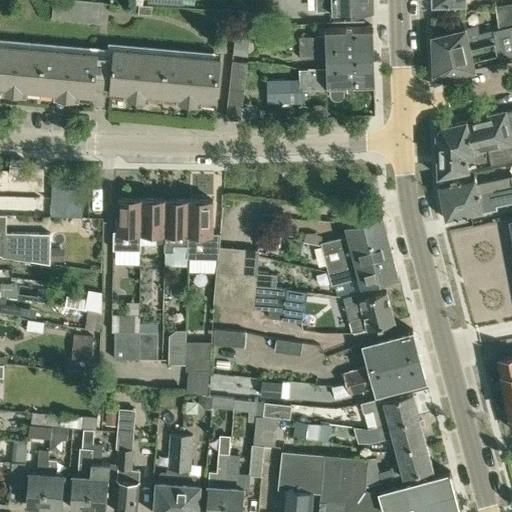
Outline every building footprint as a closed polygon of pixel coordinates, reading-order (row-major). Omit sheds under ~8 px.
[(88,0),(53,0),(52,18),(100,23),(103,1),(88,0)] [(371,0),(290,0),(291,11),(330,10),(330,13),(372,11),(371,0)] [(499,30),(511,27),(511,3),(495,6),(499,30)] [(492,32),(480,34),(478,26),(464,29),(461,29),(459,19),(442,23),(445,33),(432,36),(433,51),(434,51),(435,56),(489,43),(488,36),(493,35),(492,32)] [(299,36),(300,46),(325,46),(327,49),(373,47),(372,26),(356,26),(325,26),(326,35),(299,36)] [(489,43),(435,56),(435,60),(433,60),(434,73),(439,77),(475,69),(472,60),(498,54),(500,63),(511,59),(511,27),(499,30),(492,32),(493,35),(488,36),(489,43)] [(249,39),(235,37),(233,57),(247,58),(249,39)] [(54,92),(54,98),(79,100),(80,94),(94,95),(95,89),(124,92),(124,98),(149,100),(150,94),(177,97),(176,103),(202,105),(203,99),(217,100),(221,58),(205,57),(115,50),(114,57),(98,55),(99,53),(0,43),(0,86),(2,87),(1,93),(26,95),(27,89),(54,92)] [(327,67),(373,66),(373,47),(327,49),(325,46),(300,46),(300,56),(326,56),(327,67)] [(229,88),(244,90),(247,62),(232,60),(229,88)] [(327,69),(301,70),(301,80),(302,90),(330,89),(330,94),(331,97),(333,99),(337,100),(340,100),(342,98),(343,97),(344,94),(344,88),(374,87),(373,66),(327,67),(327,69)] [(309,113),(309,117),(328,116),(327,110),(326,108),(323,106),(320,104),(317,104),(314,105),(311,107),(310,110),(309,113)] [(511,108),(511,109),(511,111),(511,114),(507,115),(506,110),(441,126),(436,132),(437,150),(437,156),(438,169),(438,174),(438,175),(511,159),(511,108)] [(9,172),(22,174),(24,159),(10,157),(9,172)] [(440,189),(442,201),(511,185),(511,184),(510,175),(475,183),(473,175),(438,183),(439,184),(440,189)] [(511,185),(442,201),(446,218),(446,220),(482,214),(481,212),(497,208),(497,205),(505,203),(506,207),(511,205),(511,185)] [(25,188),(24,213),(44,214),(45,188),(25,188)] [(141,231),(142,198),(118,198),(118,214),(117,231),(113,231),(113,250),(141,250),(141,231)] [(166,199),(142,198),(141,231),(156,232),(156,241),(165,241),(166,199)] [(189,199),(166,199),(165,241),(165,249),(174,249),(175,243),(188,243),(189,199)] [(188,255),(218,255),(218,246),(219,233),(212,233),(213,200),(189,199),(188,243),(188,255)] [(260,227),(270,228),(270,225),(278,225),(279,215),(261,214),(260,227)] [(320,242),(323,253),(388,236),(383,216),(345,226),(348,234),(320,242)] [(1,233),(1,244),(1,257),(29,261),(48,264),(49,232),(1,233)] [(281,237),(259,233),(257,246),(279,249),(281,237)] [(323,253),(329,273),(393,256),(388,236),(323,253)] [(216,270),(216,271),(229,272),(230,272),(232,247),(218,246),(218,255),(217,269),(216,270)] [(232,247),(230,272),(242,273),(245,248),(232,247)] [(245,248),(242,273),(256,274),(257,273),(259,249),(245,248)] [(398,276),(393,256),(329,273),(332,284),(359,277),(361,286),(398,276)] [(216,280),(214,302),(227,303),(229,272),(216,271),(216,280)] [(229,272),(227,303),(240,304),(242,273),(230,272),(229,272)] [(242,273),(240,304),(254,305),(255,285),(256,274),(242,273)] [(256,274),(255,285),(275,287),(276,274),(257,273),(256,274)] [(73,288),(53,284),(52,289),(72,293),(73,288)] [(286,288),(275,287),(255,285),(254,305),(253,308),(269,309),(268,317),(283,318),(283,320),(300,322),(299,329),(315,332),(318,316),(303,313),(309,291),(286,288)] [(84,288),(82,298),(63,295),(62,305),(84,308),(81,328),(94,329),(100,291),(84,288)] [(345,297),(351,320),(354,332),(394,322),(386,291),(361,298),(360,293),(345,297)] [(212,333),(212,344),(244,346),(244,335),(245,331),(213,329),(212,333)] [(342,374),(345,385),(372,378),(371,374),(404,365),(405,369),(422,365),(415,340),(413,332),(413,329),(397,334),(363,342),(369,367),(342,374)] [(70,334),(69,360),(89,361),(90,335),(70,334)] [(115,361),(139,361),(139,335),(115,334),(115,361)] [(159,335),(139,335),(139,361),(159,361),(159,335)] [(302,341),(276,338),(275,350),(301,354),(302,341)] [(184,367),(184,339),(166,339),(166,367),(184,367)] [(508,417),(511,418),(511,424),(511,425),(510,427),(511,428),(511,427),(511,355),(499,358),(510,416),(508,416),(508,417)] [(193,376),(188,375),(186,392),(207,394),(210,365),(194,363),(193,376)] [(372,378),(345,385),(348,395),(375,388),(376,394),(426,381),(422,365),(405,369),(404,365),(371,374),(372,378)] [(283,379),(261,378),(260,394),(282,396),(283,379)] [(413,393),(397,397),(384,400),(384,399),(361,405),(364,415),(373,413),(377,428),(391,424),(419,416),(413,393)] [(213,396),(208,395),(199,394),(198,402),(204,408),(209,408),(212,406),(213,396)] [(213,396),(212,406),(233,409),(234,398),(213,396)] [(257,400),(248,399),(234,398),(233,409),(249,411),(248,420),(254,421),(255,413),(257,400)] [(255,413),(290,418),(292,404),(257,400),(255,413)] [(119,449),(116,495),(115,511),(130,511),(136,511),(139,471),(131,471),(136,410),(118,409),(115,449),(119,449)] [(97,416),(66,413),(65,425),(96,428),(97,416)] [(397,448),(425,440),(419,416),(391,424),(377,428),(368,430),(354,429),(358,444),(372,444),(395,438),(397,448)] [(256,417),(253,443),(274,445),(277,419),(256,417)] [(294,434),(318,439),(321,424),(296,419),(294,434)] [(69,426),(52,424),(51,437),(68,439),(69,426)] [(44,425),(43,438),(50,438),(51,426),(44,425)] [(91,465),(93,449),(93,444),(94,428),(84,428),(82,448),(80,448),(78,475),(73,474),(71,492),(70,507),(88,509),(91,465)] [(154,511),(176,511),(182,434),(171,433),(171,446),(169,472),(161,471),(158,473),(158,481),(156,481),(154,511)] [(176,511),(198,511),(201,476),(189,475),(192,435),(182,434),(176,511)] [(14,439),(12,462),(26,463),(28,440),(14,439)] [(382,481),(417,472),(433,468),(426,444),(425,440),(397,448),(401,464),(391,467),(386,469),(379,471),(382,481)] [(93,444),(93,449),(91,465),(88,509),(106,510),(107,494),(109,477),(110,464),(102,463),(103,445),(93,444)] [(26,504),(44,506),(48,458),(48,449),(39,448),(38,471),(29,470),(26,504)] [(310,511),(311,510),(313,491),(320,492),(321,488),(323,454),(282,451),(278,488),(282,489),(280,507),(279,511),(310,511)] [(225,511),(228,474),(230,453),(218,452),(217,471),(209,470),(208,486),(207,502),(206,511),(225,511)] [(240,454),(230,453),(228,474),(225,511),(242,511),(243,504),(245,475),(239,474),(240,454)] [(365,486),(367,468),(368,458),(323,454),(321,488),(332,489),(337,489),(336,500),(344,500),(342,511),(362,511),(365,490),(365,486)] [(48,458),(44,506),(62,507),(65,473),(56,472),(57,459),(48,458)] [(24,488),(26,463),(12,462),(10,487),(24,488)] [(451,473),(450,471),(435,476),(379,492),(384,511),(455,492),(452,479),(451,473)] [(318,511),(330,511),(332,489),(321,488),(320,492),(318,511)] [(337,489),(332,489),(330,511),(342,511),(344,500),(336,500),(337,489)] [(362,511),(458,511),(461,511),(455,492),(384,511),(381,511),(379,511),(375,491),(365,490),(362,511)]
